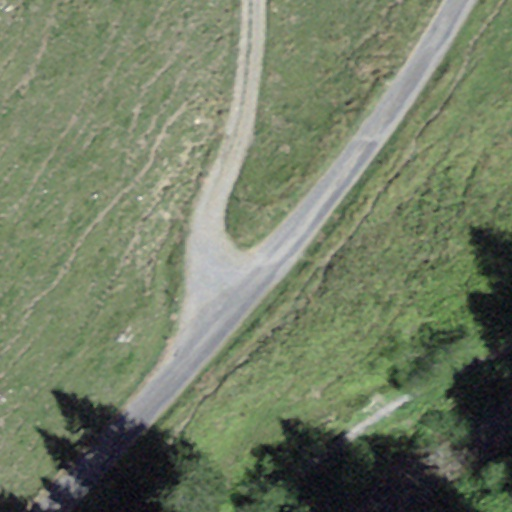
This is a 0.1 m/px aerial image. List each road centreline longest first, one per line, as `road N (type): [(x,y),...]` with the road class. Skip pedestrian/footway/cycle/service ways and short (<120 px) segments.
road 1 (track): [(455,0),(304,219),(52,511)]
road 2 (track): [(249,0),(240,118),(206,240),(211,261),(243,288)]
